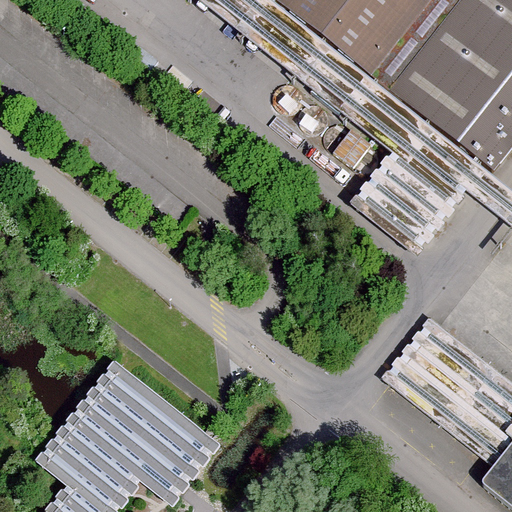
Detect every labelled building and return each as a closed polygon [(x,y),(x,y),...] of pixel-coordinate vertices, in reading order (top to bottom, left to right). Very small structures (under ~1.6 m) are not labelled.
[(262,0),(374,83),(436,0),(262,0)] [(511,152),(511,0),(466,0),(390,94),(493,177),(511,152)] [(416,250),(445,206),(413,185),(414,183),(384,164),(354,210),(416,250)] [(511,511),(511,389),(438,331),(392,389),(499,474),(485,492),(511,511)] [(217,453),(121,374),(41,470),(71,495),(57,511),(125,511),(145,489),(170,510),(217,453)]
